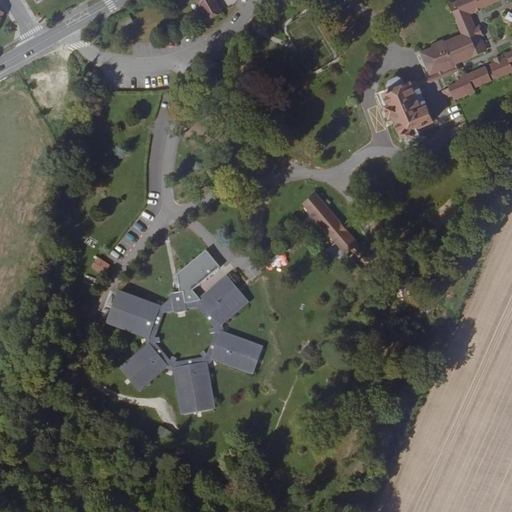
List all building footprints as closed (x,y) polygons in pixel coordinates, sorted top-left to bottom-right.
[(187,0),(199,23),(214,15),(206,0),(187,0)] [(477,12),(469,0),(467,0),(457,6),(456,7),(464,21),(448,30),(446,28),(436,34),(437,37),(425,43),(437,65),(449,58),(450,60),(462,53),(460,51),(464,49),(487,36),(482,26),(484,24),(481,20),(477,12)] [(133,22),(128,14),(120,19),(125,27),(133,22)] [(491,33),(486,23),(484,24),(482,26),(487,36),(491,33)] [(511,32),(510,33),(511,36),(507,39),(500,44),(495,46),(499,53),(502,59),(503,60),(511,54),(511,32)] [(494,56),(490,48),(474,58),(476,62),(464,68),(456,73),(457,74),(451,78),(455,86),(461,82),(464,86),(484,75),(482,72),(498,62),(497,61),(494,56)] [(467,56),(464,49),(460,51),(462,53),(450,60),(424,75),(427,79),(467,56)] [(502,59),(499,53),(494,56),(497,61),(502,59)] [(476,62),(474,58),(462,65),(464,68),(476,62)] [(412,71),(405,69),(395,75),(393,82),(395,87),(391,90),(398,104),(394,106),(402,123),(407,120),(412,128),(444,110),(427,79),(424,75),(423,72),(414,76),(412,71)] [(150,77),(139,74),(135,88),(147,91),(150,77)] [(351,254),(308,204),(296,213),(338,265),(351,254)] [(104,276),(110,264),(96,257),(90,268),(104,276)] [(250,374),(258,349),(220,335),(218,323),(244,301),(224,278),(196,301),(182,303),(179,292),(167,294),(169,302),(156,308),(114,292),(103,321),(141,335),(144,348),(116,370),(132,390),(159,368),(171,372),(178,415),(208,410),(201,367),(211,359),(250,374)] [(160,427),(154,437),(162,441),(167,431),(160,427)]
